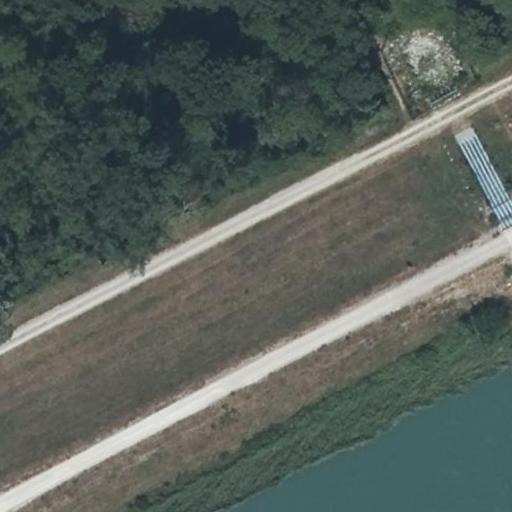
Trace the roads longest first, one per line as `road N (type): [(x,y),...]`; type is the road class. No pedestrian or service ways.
road 1 (track): [(0,502),(511,232)]
road 2 (track): [(511,78),(0,344)]
